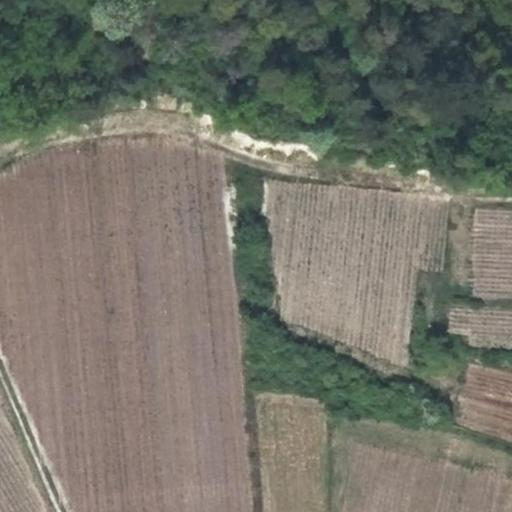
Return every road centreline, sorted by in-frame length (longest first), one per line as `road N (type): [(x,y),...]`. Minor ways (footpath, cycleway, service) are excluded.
road 1 (track): [(0,159),(69,128),(149,120),(336,170),(511,189)]
road 2 (track): [(0,362),(63,511)]
